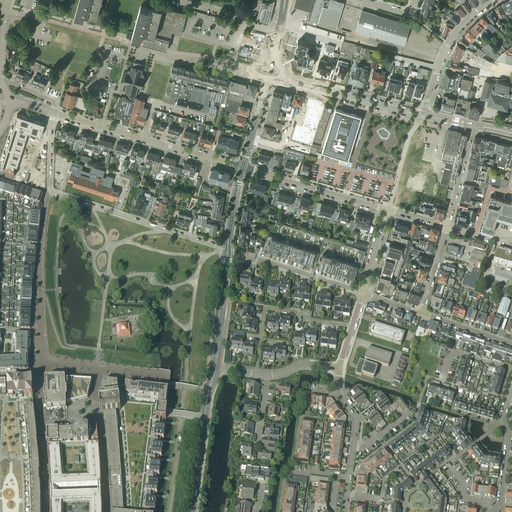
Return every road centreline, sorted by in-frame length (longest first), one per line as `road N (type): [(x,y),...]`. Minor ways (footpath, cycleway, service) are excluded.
road 1 (residential): [(52,112),(51,192),(227,249)]
road 2 (secondary): [(275,78),(421,117)]
road 3 (secondary): [(423,114),(295,82),(280,71)]
road 4 (residential): [(386,209),(242,167)]
road 5 (secondary): [(211,367),(189,511)]
road 6 (secondary): [(193,511),(217,368)]
road 7 (tertiary): [(423,114),(448,41),(493,0)]
road 8 (residential): [(491,510),(499,502),(508,435),(502,419),(511,387)]
road 9 (residential): [(362,293),(239,257)]
road 10 (residential): [(260,337),(264,307),(352,326)]
